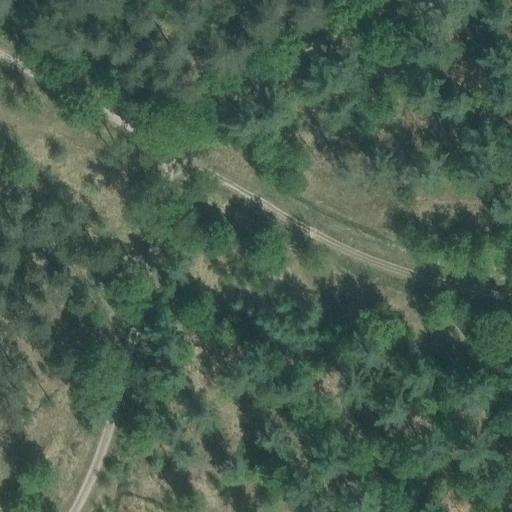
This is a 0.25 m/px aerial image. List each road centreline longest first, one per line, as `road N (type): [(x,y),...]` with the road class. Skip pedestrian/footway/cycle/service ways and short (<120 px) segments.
road 1 (track): [(64,511),(121,411),(184,151)]
road 2 (track): [(184,151),(332,238),(511,296)]
road 3 (track): [(184,151),(231,94),(385,0)]
road 4 (track): [(184,151),(0,53)]
